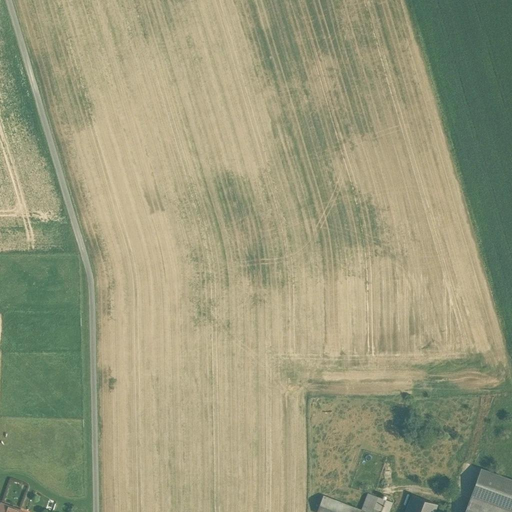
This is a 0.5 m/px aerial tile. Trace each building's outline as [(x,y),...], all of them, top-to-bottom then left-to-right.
[(511,479),(482,468),(472,496),(511,511),(511,479)] [(360,511),(389,511),(393,502),(368,493),(362,510),(360,511)] [(434,511),(438,504),(413,494),(405,511),(434,511)] [(360,511),(362,510),(323,495),(317,511),(360,511)] [(511,511),(472,496),(465,511),(511,511)] [(25,511),(26,511),(1,502),(0,505),(0,511),(25,511)]
